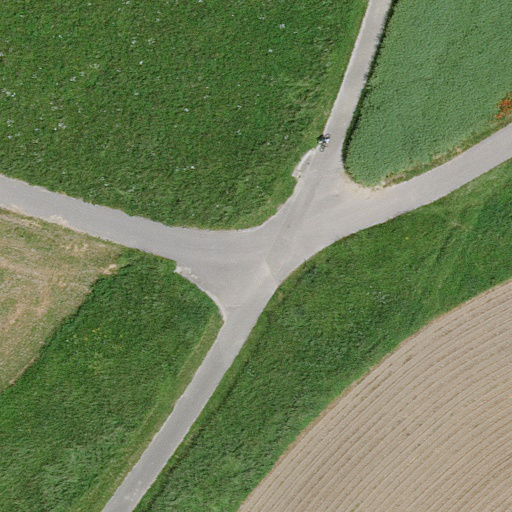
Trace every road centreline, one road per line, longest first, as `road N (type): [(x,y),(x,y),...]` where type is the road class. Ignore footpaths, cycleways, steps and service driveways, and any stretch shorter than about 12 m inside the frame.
road 1 (track): [(105,511),(198,393),(276,258),(366,64),(380,0)]
road 2 (track): [(511,150),(276,258),(189,246),(0,191)]
